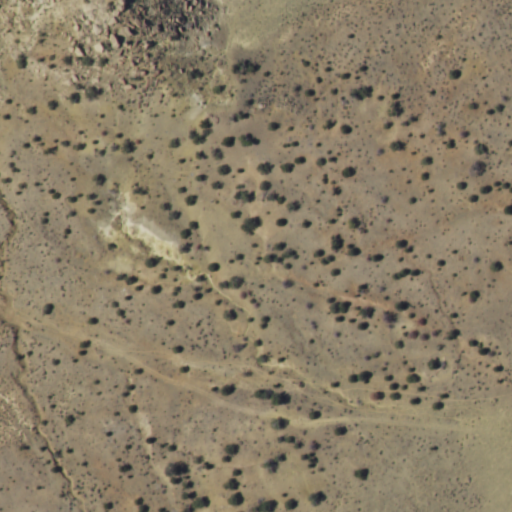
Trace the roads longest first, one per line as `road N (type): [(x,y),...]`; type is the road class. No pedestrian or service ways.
road 1 (residential): [(511,260),(469,174),(0,51)]
road 2 (residential): [(0,248),(88,287),(301,347),(511,382)]
